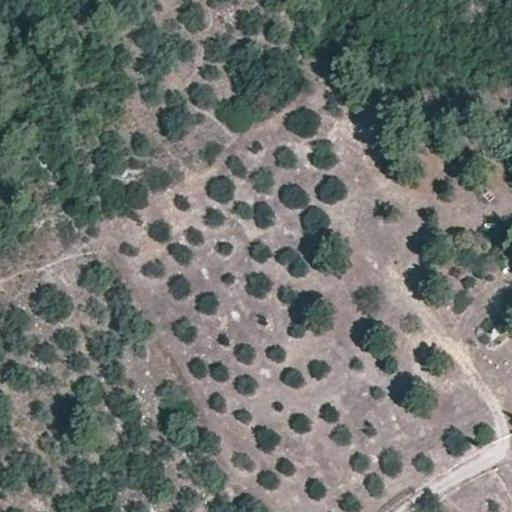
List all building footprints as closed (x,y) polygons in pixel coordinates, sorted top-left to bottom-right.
[(310,134),(317,116),(297,109),(291,127),(310,134)] [(319,188),(328,203),(345,194),(336,178),(319,188)] [(289,208),(307,203),(302,185),(284,190),(289,208)] [(313,231),(327,224),(318,207),(304,214),(313,231)] [(221,286),(239,288),(241,271),(223,269),(221,286)]
